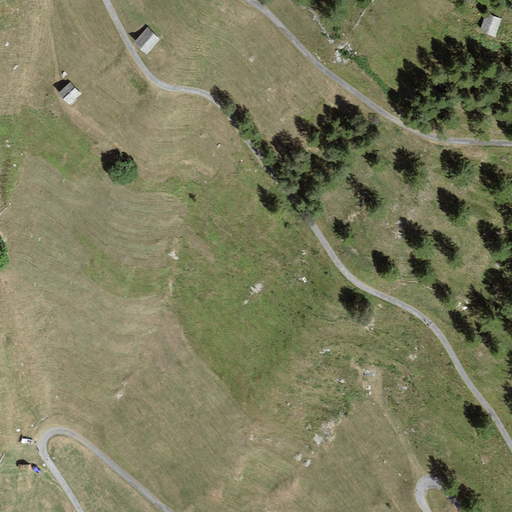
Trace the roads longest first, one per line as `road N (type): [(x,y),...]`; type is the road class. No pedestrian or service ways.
road 1 (track): [(511,445),(429,322),(356,285),(217,103),(153,79),(102,0)]
road 2 (track): [(244,0),(393,121),(430,136),(511,144)]
road 3 (track): [(86,511),(44,441),(58,427),(91,435),(176,511)]
